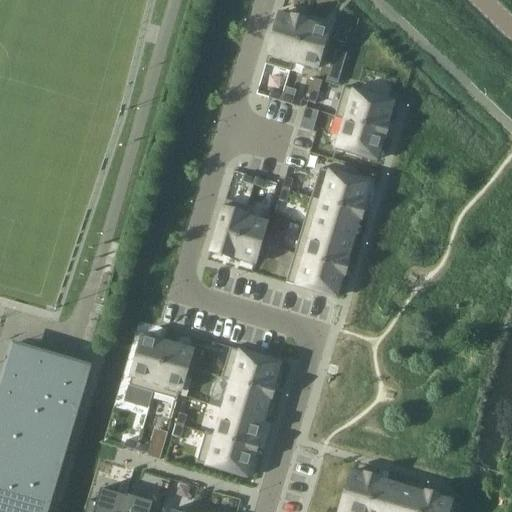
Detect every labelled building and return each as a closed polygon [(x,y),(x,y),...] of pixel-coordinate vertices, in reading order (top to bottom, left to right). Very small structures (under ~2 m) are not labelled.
[(279,15),(267,56),(291,63),(304,22),(279,15)] [(304,22),(291,63),(315,70),(328,29),(304,22)] [(335,51),(326,81),(338,85),(347,55),(335,51)] [(314,80),(310,91),(318,93),(322,82),(314,80)] [(343,88),(334,118),(343,121),(344,120),(386,132),(388,125),(387,125),(394,103),(343,88)] [(270,91),(268,99),(280,102),(282,95),(270,91)] [(282,95),(280,102),(291,106),(294,98),(282,95)] [(305,109),(302,120),(310,122),(313,111),(305,109)] [(343,121),(335,149),(377,161),(383,139),(384,139),(386,132),(344,120),(343,121)] [(319,169),(311,198),(362,213),(364,206),(363,206),(370,184),(319,169)] [(243,175),(241,183),(253,186),(255,179),(243,175)] [(285,178),(281,190),(289,192),(292,181),(285,178)] [(255,179),(253,186),(264,190),(266,182),(255,179)] [(281,190),(278,201),(286,204),(289,192),(281,190)] [(311,198),(302,226),(353,241),(359,220),(360,221),(362,213),(311,198)] [(225,201),(210,251),(232,258),(244,216),(245,217),(247,208),(225,201)] [(244,216),(232,258),(253,264),(256,256),(259,244),(262,233),(265,223),(245,217),(244,216)] [(302,226),(294,254),(346,269),(348,262),(347,262),(353,241),(302,226)] [(262,233),(259,244),(267,246),(270,235),(262,233)] [(259,244),(256,256),(263,258),(267,246),(259,244)] [(294,254),(286,283),(336,298),(343,276),(343,277),(346,269),(294,254)] [(143,336),(128,387),(152,394),(167,343),(143,336)] [(167,343),(152,394),(176,401),(191,350),(167,343)] [(48,511),(91,368),(12,345),(0,386),(0,511),(48,511)] [(230,349),(221,379),(230,382),(230,381),(272,393),(275,386),(274,386),(280,364),(230,349)] [(190,356),(187,368),(194,370),(198,359),(190,356)] [(187,368),(183,380),(191,382),(194,370),(187,368)] [(230,382),(222,409),(263,421),(269,400),(270,400),(272,393),(230,381),(230,382)] [(214,436),(214,437),(256,449),(258,442),(257,442),(263,421),(222,409),(214,436)] [(179,414),(175,425),(183,428),(187,416),(179,414)] [(175,425),(172,437),(180,439),(183,428),(175,425)] [(205,433),(196,463),(247,478),(253,456),(254,456),(256,449),(214,437),(214,436),(205,433)] [(126,440),(124,448),(136,451),(138,444),(126,440)] [(138,444),(136,451),(147,455),(149,447),(138,444)] [(351,472),(339,511),(367,511),(377,479),(378,480),(378,479),(364,475),(363,476),(351,472)] [(377,479),(367,511),(393,511),(401,487),(378,480),(377,479)] [(419,511),(425,494),(424,493),(401,487),(393,511),(419,511)] [(88,501),(84,511),(121,511),(126,498),(125,497),(100,490),(96,504),(88,501)] [(425,494),(419,511),(447,511),(450,501),(438,498),(439,497),(424,493),(425,494)] [(126,498),(121,511),(149,511),(152,503),(126,495),(125,497),(126,498)]
